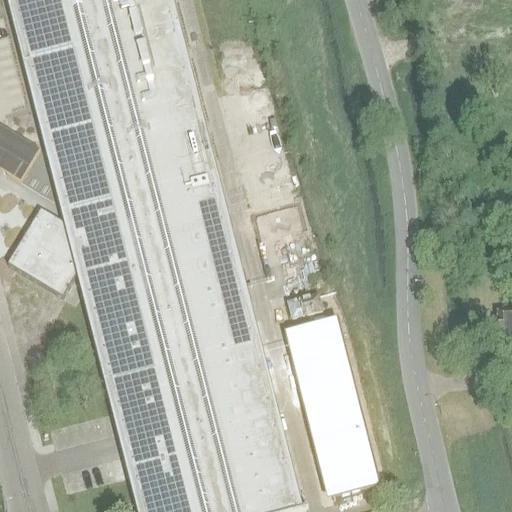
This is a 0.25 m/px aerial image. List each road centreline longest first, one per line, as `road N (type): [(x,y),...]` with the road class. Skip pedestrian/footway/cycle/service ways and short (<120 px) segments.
road 1 (unclassified): [(440,511),(408,336),(395,150),(350,0)]
road 2 (unclassified): [(0,392),(28,511)]
